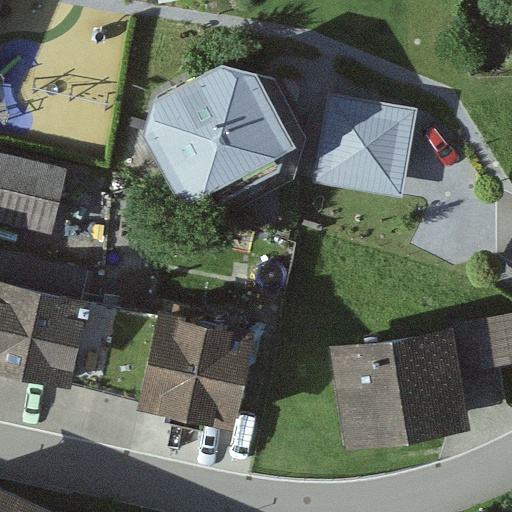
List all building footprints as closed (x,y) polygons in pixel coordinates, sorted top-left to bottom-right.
[(155,71),(146,107),(181,181),(191,176),(213,186),(280,147),(286,121),(297,116),(262,48),(223,36),(155,71)] [(415,101),(330,87),(316,172),(401,187),(415,101)] [(68,171),(0,156),(0,222),(55,234),(68,171)] [(76,305),(0,289),(0,376),(59,388),(76,305)] [(261,340),(157,320),(142,410),(246,425),(261,340)] [(511,321),(464,326),(469,373),(511,368),(511,321)] [(454,332),(335,352),(351,448),(458,410),(454,332)] [(100,511),(0,468),(0,511),(100,511)]
